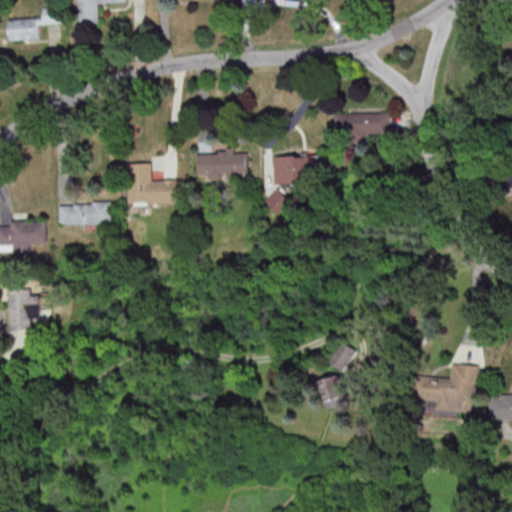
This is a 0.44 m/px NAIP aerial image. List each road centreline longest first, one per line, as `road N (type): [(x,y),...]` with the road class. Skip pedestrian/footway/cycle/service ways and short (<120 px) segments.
road 1 (residential): [(441,13),(361,50),(155,72),(78,98),(0,138)]
road 2 (residential): [(511,277),(440,187),(420,101),(441,13)]
